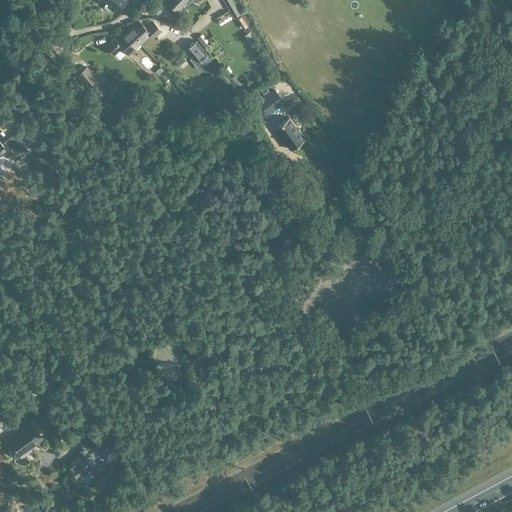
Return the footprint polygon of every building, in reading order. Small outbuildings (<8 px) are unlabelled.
[(125,0),(100,0),(116,12),(125,0)] [(168,0),(167,1),(177,11),(188,0),(190,0),(192,1),(192,0),(168,0)] [(229,0),(225,3),(234,17),(240,14),(231,0),(229,0)] [(232,17),(230,13),(218,20),(221,24),(232,17)] [(248,25),(241,15),(237,18),(244,28),(248,25)] [(153,21),(146,28),(139,21),(129,30),(139,43),(150,33),(154,37),(161,29),(153,21)] [(139,43),(129,30),(117,41),(114,38),(106,46),(114,54),(122,47),(128,53),(139,43)] [(207,42),(201,34),(197,37),(206,48),(209,45),(207,42)] [(196,40),(187,47),(199,61),(208,54),(196,40)] [(177,66),(182,71),(187,66),(182,61),(177,66)] [(87,65),(76,74),(95,99),(106,90),(87,65)] [(225,72),(220,76),(223,82),(229,78),(225,72)] [(268,117),(285,105),(275,90),(258,102),(268,117)] [(288,117),(274,127),(290,149),(304,139),(299,131),(300,131),(295,124),(294,124),(288,117)] [(236,143),(252,134),(247,124),(238,129),(240,132),(232,136),(236,143)] [(22,154),(27,150),(15,133),(1,143),(0,141),(0,154),(6,150),(8,153),(12,150),(16,155),(20,151),(22,154)] [(297,223),(275,237),(282,248),(304,235),(301,230),(297,223)] [(158,337),(157,344),(155,344),(154,357),(151,356),(149,374),(162,376),(161,377),(173,379),(173,377),(181,378),(183,365),(179,365),(181,342),(171,341),(171,339),(158,337)] [(30,423),(6,441),(17,456),(41,437),(30,423)] [(82,454),(68,467),(79,479),(93,466),(82,454)] [(63,505),(77,494),(71,488),(58,499),(63,505)]
